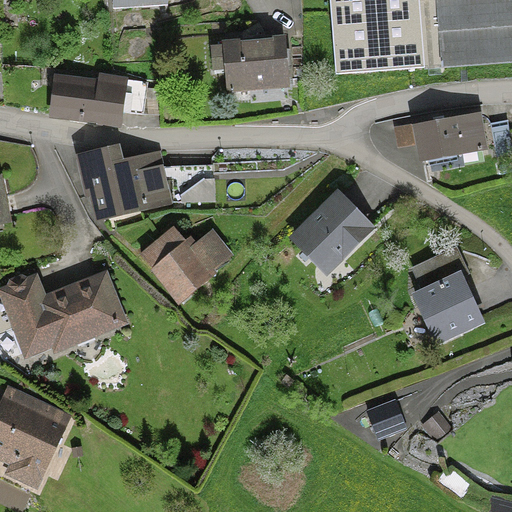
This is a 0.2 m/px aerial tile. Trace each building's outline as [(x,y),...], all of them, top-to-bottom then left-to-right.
[(111,0),(112,9),(166,6),(165,0),(111,0)] [(511,0),(327,0),(334,76),(511,62),(511,0)] [(227,90),(250,88),(251,83),(268,81),(268,83),(285,81),(281,36),(260,38),(260,43),(223,46),(223,47),(210,48),(211,71),(225,70),(227,90)] [(97,85),(55,79),(50,117),(119,125),(120,113),(141,116),(144,84),(98,78),(97,85)] [(414,127),(394,131),(396,149),(417,145),(421,162),(480,151),(474,116),(414,127)] [(505,125),(490,127),(495,157),(511,154),(505,125)] [(88,196),(93,195),(98,217),(165,201),(155,158),(118,167),(115,152),(80,160),(88,196)] [(367,229),(336,198),(293,240),(317,264),(331,250),(338,257),(367,229)] [(189,250),(172,230),(140,256),(176,301),(229,257),(210,233),(189,250)] [(464,274),(453,252),(412,271),(423,294),(414,298),(433,339),(448,333),(451,338),(460,334),(458,328),(477,319),(457,277),(464,274)] [(55,347),(118,322),(104,287),(60,304),(58,297),(40,304),(32,283),(29,284),(19,280),(10,284),(5,293),(3,294),(26,353),(53,342),(55,347)] [(23,410),(5,401),(0,411),(0,448),(11,454),(15,463),(10,473),(33,483),(63,420),(45,411),(44,409),(29,402),(26,403),(23,410)] [(393,402),(366,413),(376,440),(404,430),(393,402)] [(436,417),(423,428),(433,441),(446,430),(436,417)] [(510,511),(511,506),(511,501),(490,497),(469,485),(451,470),(438,483),(461,500),(483,511),(510,511)]
